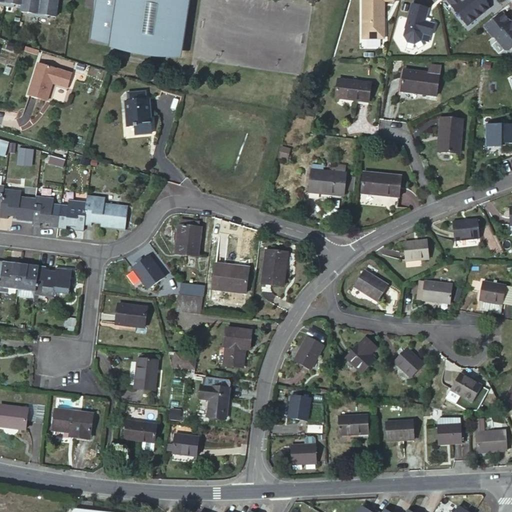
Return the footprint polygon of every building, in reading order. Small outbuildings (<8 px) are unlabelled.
[(39,16),(41,0),(23,0),(23,5),(22,11),(31,12),(30,15),(39,16)] [(41,0),(39,16),(48,18),(48,15),(57,16),(59,0),(41,0)] [(99,0),(100,0),(94,38),(116,41),(115,46),(176,56),(184,0),(99,0)] [(362,0),(362,41),(383,41),(383,3),(394,3),(393,0),(362,0)] [(461,0),(447,0),(468,25),(482,14),(483,16),(491,9),(483,0),(463,0),(462,1),(461,0)] [(430,11),(413,6),(406,31),(404,38),(408,45),(415,47),(422,43),(424,36),(432,38),(435,27),(426,24),(430,11)] [(468,25),(470,27),(483,16),(482,14),(468,25)] [(511,23),(504,14),(486,28),(495,39),(496,38),(507,52),(510,52),(511,50),(511,23)] [(39,63),(28,97),(47,103),(53,83),(68,87),(73,73),(39,63)] [(438,98),(441,76),(442,68),(433,66),(432,75),(406,71),(403,93),(438,98)] [(366,104),(369,86),(337,81),(334,99),(366,104)] [(130,101),(124,101),(124,125),(131,125),(131,127),(135,127),(135,135),(151,135),(151,101),(149,101),(146,101),(146,93),(130,93),(130,101)] [(459,155),(462,122),(441,120),(439,139),(443,139),(441,154),(459,155)] [(511,147),(511,139),(511,129),(485,128),(484,147),(511,147)] [(0,137),(0,153),(6,155),(8,139),(0,137)] [(65,171),(66,161),(52,159),(50,169),(65,171)] [(345,177),(311,173),(308,194),(342,198),(345,177)] [(401,201),(404,180),(367,176),(364,197),(401,201)] [(1,218),(8,219),(9,214),(14,214),(13,216),(19,217),(19,220),(34,222),(37,199),(22,197),(23,192),(5,189),(1,218)] [(51,227),(59,228),(62,205),(54,204),(55,199),(37,197),(37,199),(34,222),(34,225),(41,226),(41,220),(47,221),(46,224),(51,224),(51,227)] [(88,204),(85,226),(93,226),(93,222),(98,222),(98,224),(103,225),(103,227),(127,231),(130,208),(105,204),(106,200),(89,197),(88,204)] [(85,226),(88,204),(63,200),(62,205),(59,228),(67,229),(67,226),(72,227),(73,225),(78,226),(77,230),(84,231),(85,226)] [(180,226),(200,229),(201,222),(181,220),(180,226)] [(198,257),(202,229),(200,229),(180,226),(179,233),(178,239),(176,254),(198,257)] [(480,247),(479,229),(454,229),(455,248),(480,247)] [(429,259),(428,241),(403,243),(405,261),(429,259)] [(130,266),(148,288),(166,273),(147,251),(130,266)] [(263,287),(274,289),(286,290),(290,256),(267,253),(263,287)] [(4,263),(1,289),(18,291),(21,265),(15,264),(14,265),(9,265),(10,263),(4,263)] [(21,265),(18,291),(36,293),(40,267),(33,266),(34,268),(28,267),(28,266),(21,265)] [(245,295),(248,270),(216,266),(212,291),(245,295)] [(36,293),(36,297),(53,299),(55,293),(68,295),(72,271),(56,269),(56,272),(51,272),(51,274),(45,273),(46,268),(40,267),(36,293)] [(379,303),(388,288),(365,273),(356,288),(379,303)] [(480,291),(482,281),(472,279),(470,289),(480,291)] [(480,298),(504,302),(507,285),(482,281),(480,291),(479,298),(480,298)] [(452,301),(454,285),(427,282),(424,298),(452,301)] [(274,289),(263,287),(262,298),(262,302),(264,306),(265,308),(268,310),(271,312),(275,312),(277,302),(274,301),(273,298),(274,289)] [(18,291),(17,297),(35,300),(36,297),(36,293),(18,291)] [(204,297),(182,294),(179,311),(201,314),(204,297)] [(504,302),(480,298),(478,308),(502,312),(504,302)] [(147,330),(150,310),(118,306),(116,326),(147,330)] [(248,353),(251,336),(225,332),(222,350),(225,350),(222,369),(241,371),(244,352),(248,353)] [(312,367),(324,343),(308,336),(296,359),(312,367)] [(367,351),(373,344),(364,336),(345,356),(363,373),(376,359),(370,354),(367,351)] [(370,354),(376,347),(373,344),(367,351),(370,354)] [(412,377),(424,364),(407,347),(394,359),(412,377)] [(172,350),(171,367),(195,368),(196,351),(172,350)] [(154,391),(159,362),(139,359),(134,388),(154,391)] [(452,387),(474,399),(483,384),(462,370),(452,387)] [(474,399),(452,387),(447,395),(469,408),(474,399)] [(224,422),(228,392),(209,390),(206,420),(224,422)] [(306,422),(310,399),(291,395),(287,418),(306,422)] [(0,427),(23,430),(26,411),(0,407),(0,427)] [(87,441),(91,416),(53,411),(50,436),(87,441)] [(369,436),(368,415),(338,416),(339,437),(369,436)] [(476,434),(485,433),(484,420),(475,420),(476,434)] [(152,443),(155,426),(127,422),(124,439),(152,443)] [(416,441),(416,423),(386,423),(386,441),(416,441)] [(461,425),(437,427),(438,445),(461,444),(461,425)] [(507,451),(505,432),(485,433),(476,434),(478,451),(493,450),(494,452),(507,451)] [(196,457),(198,439),(175,436),(173,454),(196,457)] [(306,445),(315,445),(315,439),(313,437),(308,437),(306,439),(306,445)] [(316,463),(315,445),(306,445),(291,445),(291,463),(316,463)]
